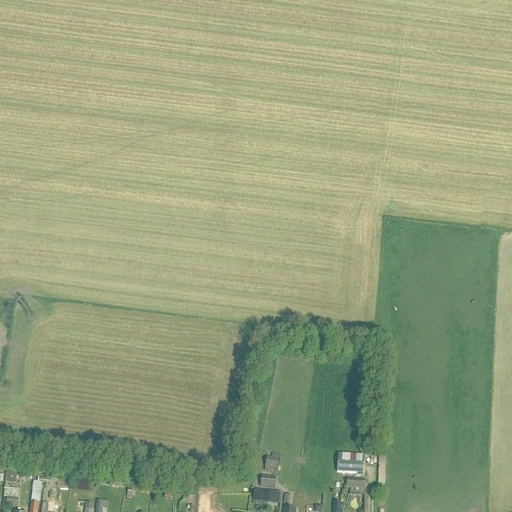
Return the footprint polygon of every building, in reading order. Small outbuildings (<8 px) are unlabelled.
[(338,456),(337,474),(363,476),(364,457),(338,456)] [(267,459),(265,469),(277,471),(279,461),(267,459)] [(6,475),(5,483),(16,484),(17,476),(6,475)] [(261,478),(260,489),(275,490),(276,479),(261,478)] [(347,481),(347,489),(365,491),(365,482),(347,481)] [(4,499),(7,499),(6,505),(17,506),(18,499),(19,492),(5,490),(4,499)] [(254,491),(253,503),(268,504),(269,493),(254,491)] [(199,495),(198,511),(212,511),(213,496),(199,495)] [(97,503),(95,511),(102,511),(103,508),(107,509),(107,504),(97,503)]
